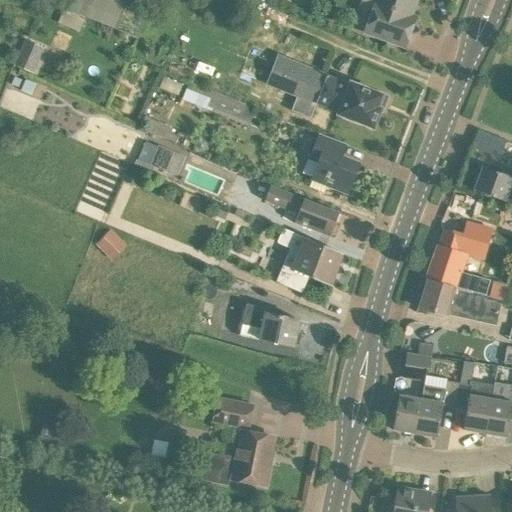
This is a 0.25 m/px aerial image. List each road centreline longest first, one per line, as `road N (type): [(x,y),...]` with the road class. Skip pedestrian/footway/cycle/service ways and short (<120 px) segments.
road 1 (tertiary): [(344,449),(391,259),(490,0)]
road 2 (residential): [(344,449),(429,463),(511,460)]
